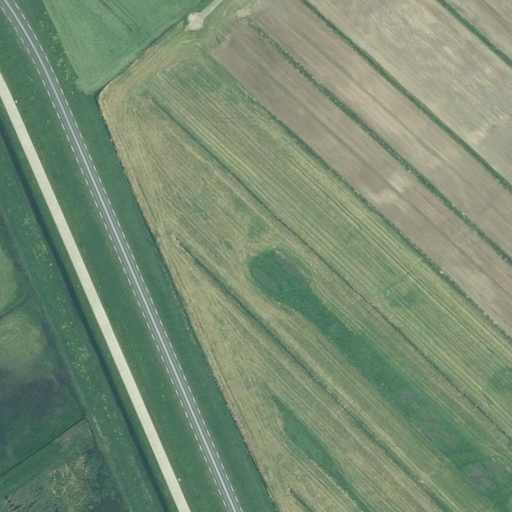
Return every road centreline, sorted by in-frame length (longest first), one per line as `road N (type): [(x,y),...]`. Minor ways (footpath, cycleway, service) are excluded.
road 1 (primary): [(233,511),(49,81),(3,0)]
road 2 (unclassified): [(184,511),(0,87)]
